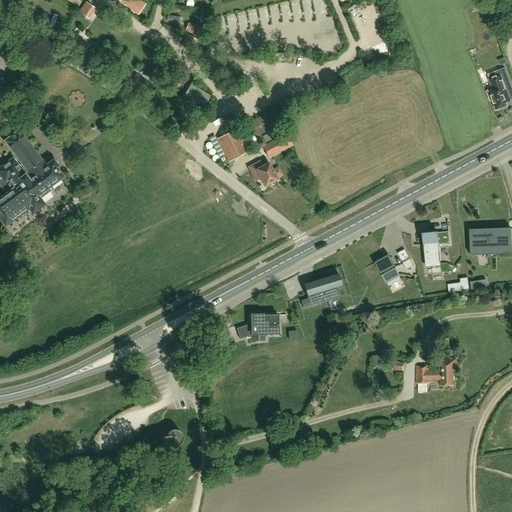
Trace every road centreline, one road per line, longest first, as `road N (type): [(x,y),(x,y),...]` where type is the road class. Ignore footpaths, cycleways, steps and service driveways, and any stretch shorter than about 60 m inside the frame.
road 1 (unclassified): [(310,247),(134,106),(0,21)]
road 2 (track): [(205,447),(398,400),(431,331),(461,316),(511,308)]
road 3 (primary): [(310,247),(501,147)]
road 4 (unclassified): [(153,347),(175,398),(194,398),(204,463)]
road 5 (track): [(475,511),(476,433),(511,384)]
road 6 (primary): [(23,391),(153,347)]
road 7 (primary): [(144,331),(23,391)]
